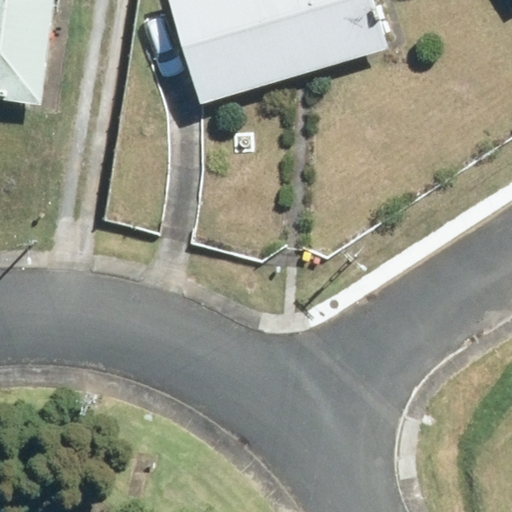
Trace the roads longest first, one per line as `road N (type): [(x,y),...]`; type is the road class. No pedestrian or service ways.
road 1 (residential): [(0,322),(45,318),(174,341),(313,400)]
road 2 (residential): [(511,267),(313,400)]
road 3 (residential): [(313,400),(357,511)]
